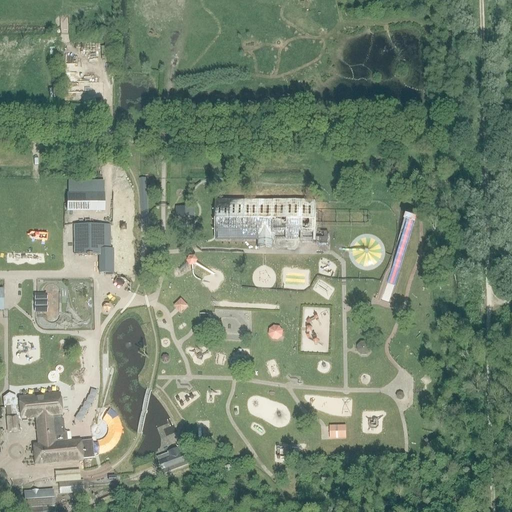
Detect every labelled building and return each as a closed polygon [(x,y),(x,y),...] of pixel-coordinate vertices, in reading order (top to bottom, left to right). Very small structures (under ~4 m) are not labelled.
[(145,178),(139,179),(142,218),(143,218),(145,218),(146,218),(148,217),(145,178)] [(0,180),(0,249),(35,249),(35,227),(55,227),(55,181),(0,180)] [(67,181),(67,195),(103,195),(103,180),(67,181)] [(116,192),(116,200),(133,200),(133,191),(116,192)] [(221,193),(220,239),(263,240),(263,247),(278,247),(278,239),(323,240),(324,203),(316,203),(316,200),(227,198),(227,193),(221,193)] [(103,195),(67,195),(67,215),(103,215),(103,195)] [(194,217),(194,208),(176,207),(175,217),(194,217)] [(74,256),(99,256),(110,256),(110,248),(110,226),(74,225),(74,243),(74,256)] [(110,256),(99,256),(99,273),(114,273),(114,248),(110,248),(110,256)] [(198,257),(197,265),(206,266),(206,257),(198,257)] [(46,314),(46,294),(43,294),(38,294),(37,294),(34,294),(34,314),(35,314),(37,314),(40,313),(43,313),(46,314)] [(198,326),(207,326),(208,316),(199,315),(198,326)] [(287,338),(286,325),(273,326),(273,339),(287,338)] [(56,463),(73,462),(83,461),(83,460),(82,459),(93,458),(91,441),(86,441),(81,442),(81,441),(67,442),(66,433),(65,433),(64,429),(63,416),(60,416),(58,394),(18,398),(18,400),(15,400),(15,397),(8,394),(2,398),(2,406),(11,405),(12,417),(7,417),(8,432),(18,431),(17,419),(38,418),(39,432),(40,445),(33,446),(35,465),(56,463)] [(98,441),(97,441),(97,454),(101,455),(105,454),(108,452),(112,450),(115,447),(117,444),(119,440),(120,437),(121,433),(121,429),(120,425),(119,421),(117,417),(115,414),(112,411),(109,409),(102,421),(103,422),(105,423),(106,425),(107,426),(107,428),(107,429),(107,431),(107,433),(107,435),(106,437),(105,438),(103,439),(102,440),(100,441),(98,441)] [(346,439),(346,426),(330,426),(329,426),(329,436),(330,440),(332,440),(336,440),(346,440),(346,439)] [(285,445),(287,450),(283,451),(285,458),(296,455),(293,443),(285,445)] [(158,474),(159,476),(188,465),(186,460),(185,461),(182,453),(180,454),(178,448),(168,452),(170,455),(157,460),(160,465),(160,466),(160,467),(160,468),(161,469),(161,470),(157,471),(158,473),(158,474)] [(56,483),(59,483),(60,494),(84,492),(84,485),(83,481),(80,481),(79,469),(55,472),(56,483)] [(53,495),(52,490),(23,492),(24,508),(22,508),(21,511),(52,511),(52,509),(52,508),(52,507),(54,507),(53,504),(53,502),(53,498),(53,495)]
